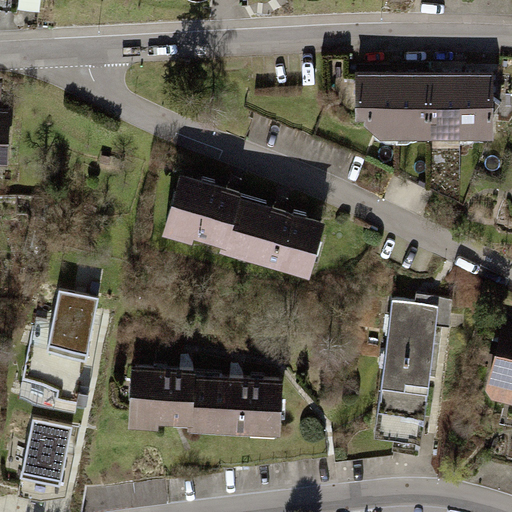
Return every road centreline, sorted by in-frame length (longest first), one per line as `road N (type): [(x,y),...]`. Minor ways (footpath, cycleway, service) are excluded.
road 1 (residential): [(511,271),(123,101),(100,82),(89,49)]
road 2 (residential): [(89,49),(511,36)]
road 3 (residential): [(227,511),(392,494),(483,498),(511,511)]
road 4 (unknown): [(4,511),(6,385)]
